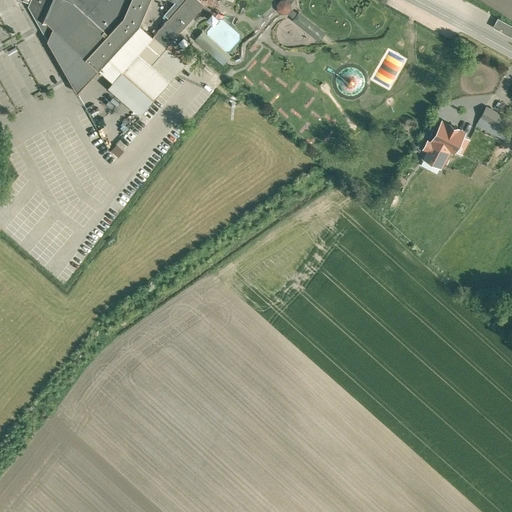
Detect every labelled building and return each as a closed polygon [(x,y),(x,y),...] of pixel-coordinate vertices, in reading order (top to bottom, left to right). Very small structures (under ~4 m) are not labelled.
[(30,0),(28,6),(35,19),(57,57),(69,79),(77,92),(98,69),(99,69),(102,71),(113,80),(108,86),(140,115),(186,64),(167,47),(199,10),(210,20),(216,14),(204,4),(199,0),(30,0)] [(324,45),(330,36),(292,9),(298,0),(287,0),(285,3),(284,4),(282,5),(281,6),(280,8),(279,10),(279,12),(280,14),(281,16),(282,17),(284,18),(285,19),(287,19),(289,18),(292,17),(297,21),(294,24),(324,45)] [(511,35),(511,25),(498,18),(493,26),(511,36),(511,35)] [(229,59),(201,34),(195,40),(223,65),(229,59)] [(193,62),(198,58),(194,52),(188,56),(193,62)] [(504,116),(486,107),(479,119),(484,122),(482,125),(501,135),(509,121),(503,118),(504,116)] [(89,110),(94,118),(99,115),(94,108),(89,110)] [(428,149),(424,157),(441,166),(450,148),(454,150),(458,143),(461,144),(465,137),(462,136),(464,132),(457,129),(458,128),(450,124),(449,125),(442,121),(433,139),(432,143),(428,141),(425,148),(428,149)] [(138,126),(134,128),(133,128),(129,130),(135,140),(143,135),(138,126)] [(127,133),(116,144),(124,152),(135,141),(127,133)]
